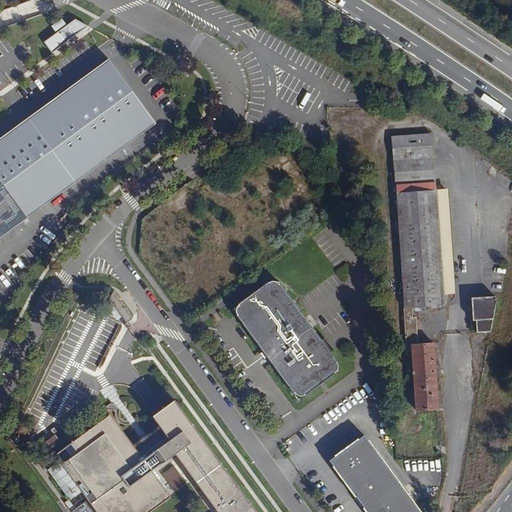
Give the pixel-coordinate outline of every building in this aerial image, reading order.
[(58,31),(68,24),(64,17),(54,24),(58,31)] [(108,58),(0,137),(0,236),(155,123),(108,58)] [(427,190),(423,148),(384,151),(388,194),(427,190)] [(428,199),(388,202),(401,348),(404,347),(408,408),(430,406),(425,346),(412,347),(411,324),(405,324),(404,311),(437,308),(428,199)] [(154,251),(187,294),(189,293),(189,294),(192,296),(196,295),(197,297),(241,264),(240,263),(242,260),(242,257),(241,255),(242,254),(209,210),(208,211),(206,208),(203,208),(200,209),(199,209),(189,216),(178,224),(156,241),(156,242),(155,244),(155,247),(156,250),(154,251)] [(175,220),(178,224),(189,216),(186,212),(175,220)] [(274,278),(231,310),(243,326),(250,337),(297,401),(340,370),(274,278)] [(123,319),(124,320),(123,324),(124,325),(126,326),(129,324),(129,323),(130,321),(133,318),(112,291),(110,301),(123,319)] [(480,330),(485,300),(472,302),(465,302),(466,331),(480,330)] [(246,340),(250,337),(243,326),(239,329),(246,340)] [(255,511),(172,400),(151,416),(158,426),(174,455),(215,511),(255,511)] [(108,415),(69,444),(76,453),(64,462),(76,479),(73,482),(81,493),(87,501),(95,511),(147,511),(168,496),(150,472),(131,446),(108,415)] [(174,455),(158,426),(143,437),(131,446),(150,472),(174,455)] [(365,511),(419,511),(363,437),(328,463),(365,511)] [(57,452),(61,459),(64,462),(76,453),(69,444),(57,452)] [(64,462),(61,459),(46,470),(69,500),(81,493),(73,482),(76,479),(64,462)] [(81,493),(69,500),(64,504),(69,511),(95,511),(87,501),(81,493)]
